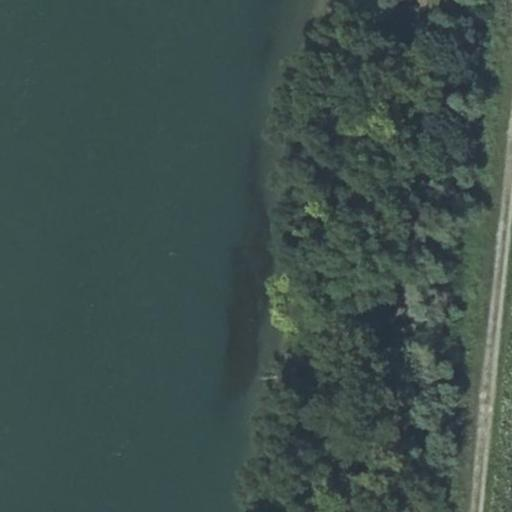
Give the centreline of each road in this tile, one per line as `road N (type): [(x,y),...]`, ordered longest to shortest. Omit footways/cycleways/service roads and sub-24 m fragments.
road 1 (track): [(353,511),(411,0)]
road 2 (unclassified): [(469,511),(511,48)]
